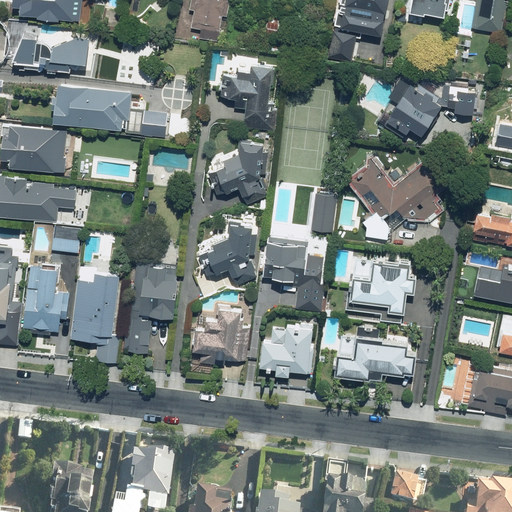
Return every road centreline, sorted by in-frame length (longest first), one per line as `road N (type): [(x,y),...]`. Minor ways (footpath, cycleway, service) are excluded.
road 1 (residential): [(0,383),(511,447)]
road 2 (unknown): [(210,92),(170,405)]
road 3 (unknown): [(424,436),(468,126)]
